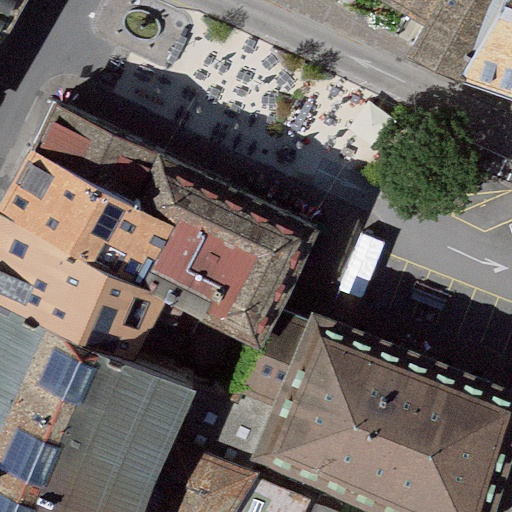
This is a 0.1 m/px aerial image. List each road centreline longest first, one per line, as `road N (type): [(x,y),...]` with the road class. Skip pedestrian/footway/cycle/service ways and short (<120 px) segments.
road 1 (residential): [(511,134),(207,0)]
road 2 (residential): [(0,121),(68,0)]
